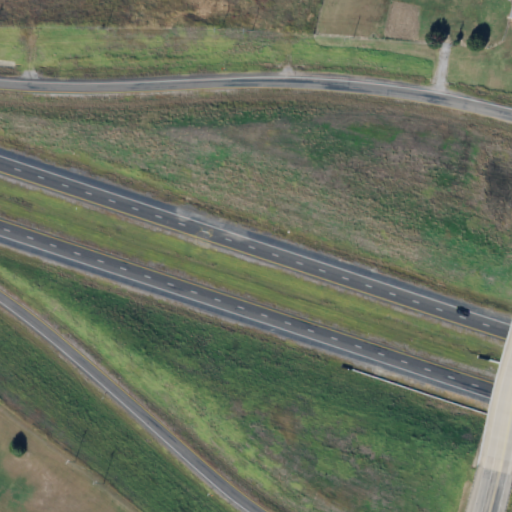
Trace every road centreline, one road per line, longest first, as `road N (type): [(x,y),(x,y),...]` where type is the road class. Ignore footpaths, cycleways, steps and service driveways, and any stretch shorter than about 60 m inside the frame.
road 1 (trunk): [(511,332),(0,156)]
road 2 (trunk): [(0,224),(511,396)]
road 3 (trunk): [(511,117),(409,90),(294,74),(0,78)]
road 4 (trunk): [(0,294),(255,511)]
